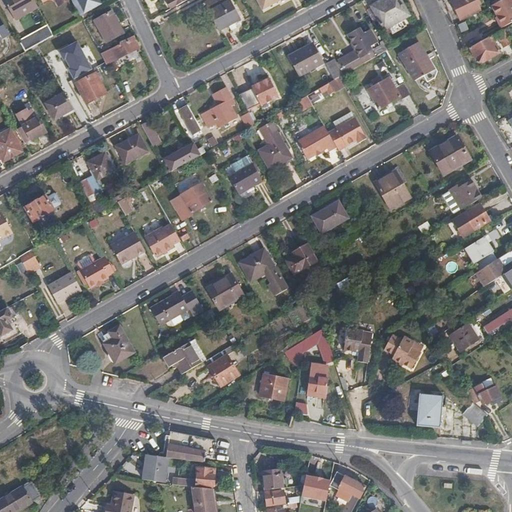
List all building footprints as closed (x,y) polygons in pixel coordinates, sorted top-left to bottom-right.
[(37,8),(33,0),(1,0),(14,20),(37,8)] [(78,0),(72,3),(78,14),(97,3),(95,0),(78,0)] [(166,0),(167,1),(165,2),(170,10),(188,0),(166,0)] [(228,0),(206,0),(203,2),(219,30),(239,19),(228,0)] [(279,0),(256,0),(262,9),(279,0)] [(408,18),(398,0),(386,0),(372,8),(385,30),(408,18)] [(478,0),(451,0),(450,1),(461,20),(480,9),(478,5),(481,4),(478,0)] [(511,6),(511,5),(511,0),(501,0),(491,6),(502,27),(511,22),(511,6)] [(123,33),(112,12),(94,22),(106,43),(123,33)] [(47,25),(18,41),(25,53),(53,37),(47,25)] [(349,73),(375,58),(370,48),(378,44),(371,31),(363,36),(360,29),(348,36),(356,52),(339,61),(343,68),(346,67),(349,73)] [(510,44),(503,30),(495,35),(503,48),(510,44)] [(493,36),(468,49),(476,62),(482,64),(499,54),(492,41),(495,39),(493,36)] [(138,49),(133,37),(110,48),(112,50),(103,54),(108,64),(138,49)] [(78,41),(59,51),(64,60),(65,60),(69,68),(68,68),(74,79),(93,69),(78,41)] [(434,70),(418,44),(399,55),(414,81),(434,70)] [(322,63),(312,45),(289,57),(300,76),(322,63)] [(337,79),(339,78),(344,75),(336,60),(327,65),(336,80),(337,79)] [(105,93),(94,74),(76,83),(87,102),(105,93)] [(334,92),(344,86),(339,78),(337,79),(336,80),(329,83),(334,92)] [(402,100),(410,95),(404,84),(395,89),(389,78),(367,90),(378,109),(399,97),(402,100)] [(278,95),(269,79),(252,89),(253,89),(240,97),(248,111),(261,104),(261,105),(278,95)] [(329,95),(334,92),(329,83),(318,90),(322,95),(327,92),(329,95)] [(54,121),(73,110),(64,93),(45,105),(54,121)] [(304,111),(314,106),(309,95),(299,101),(304,111)] [(236,117),(227,101),(202,116),(210,131),(236,117)] [(200,129),(187,105),(179,110),(192,133),(200,129)] [(16,129),(24,144),(46,132),(32,108),(28,110),(26,107),(15,114),(22,125),(16,129)] [(333,123),(337,129),(355,119),(352,113),(333,123)] [(248,129),(255,125),(249,114),(242,118),(248,129)] [(336,148),(338,151),(345,148),(356,141),(358,144),(367,139),(355,119),(337,129),(328,134),(336,148)] [(156,132),(150,121),(143,125),(149,136),(148,136),(153,145),(160,141),(155,132),(156,132)] [(329,152),(336,148),(328,134),(323,125),(296,141),(307,160),(327,149),(329,152)] [(11,152),(13,156),(22,151),(10,129),(0,134),(0,157),(1,158),(11,152)] [(148,151),(138,135),(116,147),(125,164),(148,151)] [(293,158),(280,135),(272,139),(275,144),(261,152),(272,170),(293,158)] [(470,160),(456,137),(430,152),(443,176),(470,160)] [(356,141),(345,148),(347,151),(358,144),(356,141)] [(174,171),(204,154),(205,153),(202,148),(197,151),(193,144),(167,159),(174,171)] [(3,162),(13,156),(11,152),(1,158),(3,162)] [(114,170),(104,154),(87,162),(93,175),(86,179),(92,190),(101,186),(97,180),(114,170)] [(231,166),(235,172),(229,176),(228,176),(238,195),(262,181),(247,156),(231,165),(231,166)] [(235,172),(231,166),(225,169),(229,176),(235,172)] [(410,198),(394,172),(377,183),(393,208),(410,198)] [(455,214),(480,199),(470,181),(466,184),(464,180),(443,193),(455,214)] [(212,202),(201,184),(181,195),(191,213),(212,202)] [(46,198),(45,196),(24,208),(33,222),(54,211),(53,209),(60,205),(61,203),(56,194),(54,193),(46,198)] [(116,202),(123,215),(131,211),(124,198),(116,202)] [(349,219),(338,201),(312,216),(323,234),(349,219)] [(489,221),(480,205),(452,221),(462,237),(489,221)] [(5,209),(0,212),(0,241),(17,233),(5,209)] [(172,222),(175,228),(181,225),(178,219),(172,222)] [(170,245),(179,240),(170,224),(161,229),(160,228),(144,237),(155,256),(171,247),(170,245)] [(181,225),(175,228),(182,240),(189,237),(181,225)] [(120,265),(144,252),(134,233),(110,246),(120,265)] [(15,235),(0,243),(0,259),(14,251),(17,258),(35,248),(31,242),(22,247),(18,240),(15,235)] [(27,236),(18,240),(22,247),(31,242),(27,236)] [(493,253),(483,237),(465,249),(474,264),(493,253)] [(319,261),(308,245),(293,254),(295,256),(288,261),(296,275),(319,261)] [(278,276),(263,249),(240,263),(251,281),(266,273),(271,281),(278,276)] [(19,259),(26,273),(40,266),(32,252),(19,259)] [(511,261),(511,253),(501,260),(499,262),(497,259),(476,273),(483,284),(489,280),(491,282),(500,277),(498,274),(504,270),(502,265),(503,264),(505,267),(511,261)] [(106,275),(112,271),(104,256),(79,271),(88,288),(107,278),(106,275)] [(57,304),(81,291),(70,272),(47,286),(57,304)] [(232,275),(208,288),(220,311),(244,297),(232,275)] [(182,298),(179,293),(151,310),(160,326),(189,310),(193,317),(203,311),(192,293),(182,298)] [(11,317),(5,307),(0,310),(0,335),(11,330),(6,320),(11,317)] [(20,333),(11,317),(6,320),(11,330),(0,335),(0,341),(1,343),(20,333)] [(452,333),(461,352),(483,342),(473,323),(452,333)] [(119,327),(109,333),(113,341),(104,345),(115,365),(134,354),(119,327)] [(362,365),(366,339),(357,338),(358,332),(341,329),(338,351),(353,353),(352,363),(362,365)] [(113,341),(109,333),(103,336),(105,341),(102,342),(104,345),(113,341)] [(410,370),(419,354),(410,349),(414,343),(404,338),(402,341),(392,335),(383,351),(393,357),(391,360),(410,370)] [(288,362),(301,354),(303,341),(283,354),(288,362)] [(410,349),(419,354),(422,348),(414,343),(410,349)] [(176,364),(182,375),(200,364),(188,344),(163,359),(169,369),(176,364)] [(246,375),(233,350),(209,363),(223,387),(246,375)] [(220,387),(207,366),(189,377),(201,398),(220,387)] [(325,370),(310,368),(307,391),(314,393),(314,396),(324,397),(327,379),(325,370)] [(283,401),(287,380),(263,375),(259,395),(267,396),(267,398),(283,401)] [(484,388),(482,384),(474,387),(482,403),(499,396),(494,384),(484,388)] [(437,428),(443,395),(421,392),(416,425),(437,428)] [(477,426),(487,415),(471,403),(462,413),(477,426)] [(170,430),(169,435),(165,434),(161,455),(166,456),(201,461),(202,455),(212,456),(214,442),(215,437),(171,430),(170,430)] [(142,477),(153,479),(163,480),(166,456),(161,455),(146,453),(142,477)] [(195,478),(194,482),(213,485),(214,474),(211,474),(211,468),(196,466),(195,478)] [(262,473),(264,490),(282,488),(279,471),(262,473)] [(350,511),(364,486),(336,472),(329,486),(339,491),(340,489),(352,495),(343,511),(350,511)] [(171,481),(194,484),(194,482),(195,478),(171,475),(171,481)] [(314,478),(305,475),(301,495),(325,502),(329,486),(330,482),(322,480),(322,478),(315,476),(314,478)] [(40,495),(32,482),(0,500),(0,511),(13,511),(31,501),(30,500),(40,495)] [(130,511),(134,490),(114,488),(111,502),(106,501),(104,511),(130,511)] [(274,491),(265,493),(267,506),(283,503),(282,493),(274,494),(274,491)] [(215,511),(213,500),(198,502),(199,511),(215,511)]
